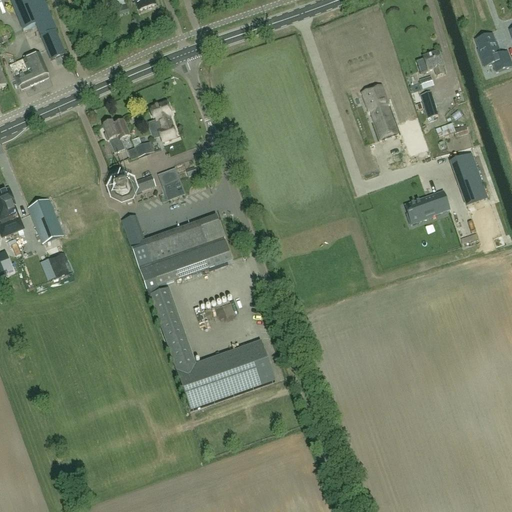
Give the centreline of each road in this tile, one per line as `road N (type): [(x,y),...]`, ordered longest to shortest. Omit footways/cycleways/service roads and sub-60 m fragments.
road 1 (unclassified): [(352,511),(184,54)]
road 2 (unknown): [(300,13),(358,179),(430,161)]
road 3 (secondary): [(0,133),(184,54)]
road 4 (secondary): [(184,54),(338,0)]
